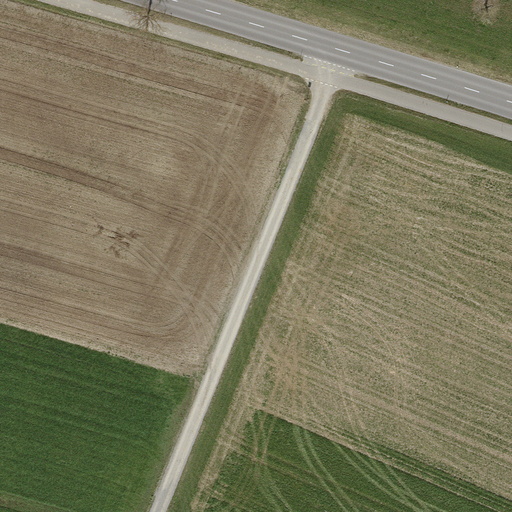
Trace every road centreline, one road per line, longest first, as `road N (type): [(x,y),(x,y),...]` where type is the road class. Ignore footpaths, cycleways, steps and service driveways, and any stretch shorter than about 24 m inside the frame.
road 1 (track): [(338,48),(154,511)]
road 2 (tertiary): [(175,0),(511,102)]
